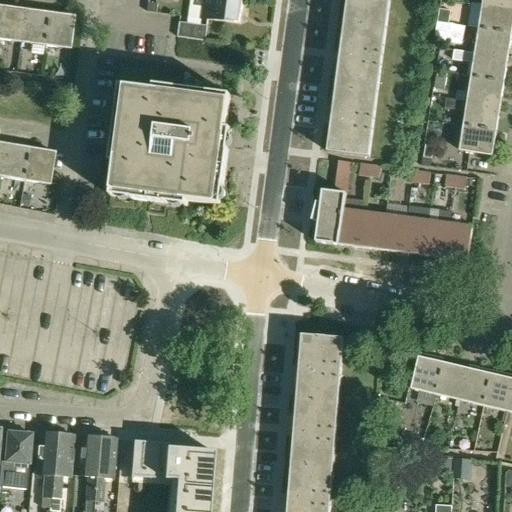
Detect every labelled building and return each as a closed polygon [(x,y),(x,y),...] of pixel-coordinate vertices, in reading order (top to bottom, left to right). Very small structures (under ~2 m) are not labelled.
[(243,3),(221,0),(194,0),(194,7),(203,9),(201,20),(240,25),(243,3)] [(386,29),(390,0),(348,0),(346,23),(386,29)] [(511,0),(484,0),(483,5),(511,9),(511,0)] [(147,13),(156,14),(157,5),(148,4),(147,13)] [(480,29),(511,34),(511,9),(483,5),(482,15),(480,29)] [(0,40),(20,44),(25,11),(0,8),(0,9),(0,40)] [(440,10),(437,23),(449,25),(451,12),(440,10)] [(20,44),(44,47),(49,14),(25,11),(20,44)] [(44,47),(69,50),(74,18),(49,14),(44,47)] [(207,27),(179,23),(177,38),(205,42),(207,27)] [(342,52),(337,88),(379,93),(386,29),(346,23),(342,52)] [(435,37),(435,41),(447,43),(462,45),(463,38),(465,28),(453,26),(449,25),(437,23),(436,33),(435,37)] [(511,34),(480,29),(476,54),(508,59),(511,34)] [(504,83),(508,59),(476,54),(455,51),(453,62),(474,65),(472,78),(504,83)] [(437,73),(434,89),(444,91),(447,75),(437,73)] [(469,94),(468,103),(501,108),(501,103),(502,98),(504,83),(472,78),(469,94)] [(120,87),(119,96),(110,163),(115,164),(110,197),(187,207),(187,202),(221,207),(231,130),(226,130),(230,96),(154,86),(153,91),(120,87)] [(337,88),(329,153),(343,155),(343,156),(352,157),(352,156),(370,159),(379,93),(337,88)] [(467,113),(464,127),(497,132),(501,108),(468,103),(456,101),(447,99),(445,109),(467,113)] [(493,157),(497,132),(464,127),(460,152),(493,157)] [(28,149),(3,145),(0,165),(0,177),(22,182),(28,149)] [(434,148),(426,146),(423,158),(432,160),(434,148)] [(49,186),(54,154),(28,149),(22,182),(49,186)] [(349,174),(351,164),(338,163),(337,172),(349,174)] [(361,165),(359,178),(370,179),(371,167),(361,165)] [(371,167),(370,179),(380,180),(381,168),(371,167)] [(409,184),(419,185),(421,172),(410,171),(409,184)] [(337,172),(336,182),(348,184),(349,174),(337,172)] [(421,172),(419,185),(429,186),(431,174),(421,172)] [(447,176),(445,188),(455,189),(457,177),(447,176)] [(457,177),(455,189),(466,190),(467,178),(457,177)] [(347,193),(348,184),(336,182),(335,192),(347,193)] [(316,244),(339,247),(344,211),(345,212),(347,195),(323,192),(321,204),(316,203),(312,222),(319,223),(316,244)] [(29,207),(30,196),(23,195),(21,206),(29,207)] [(409,220),(405,256),(426,259),(431,223),(433,212),(411,209),(409,220)] [(344,211),(339,247),(361,250),(366,214),(345,212),(344,211)] [(431,223),(426,259),(448,262),(453,226),(455,215),(433,212),(431,223)] [(388,217),(366,214),(361,250),(383,253),(388,217)] [(388,217),(383,253),(405,256),(409,220),(388,217)] [(453,226),(448,262),(470,265),(475,229),(453,226)] [(303,337),(298,402),(339,405),(343,364),(345,340),(303,337)] [(412,390),(435,395),(443,364),(419,358),(412,390)] [(466,369),(443,364),(435,395),(459,401),(466,369)] [(466,369),(459,401),(487,408),(495,376),(466,369)] [(511,406),(511,380),(495,376),(487,408),(510,413),(511,406)] [(334,470),(339,405),(298,402),(295,430),(293,467),(334,470)] [(388,431),(386,446),(399,448),(402,433),(388,431)] [(27,435),(26,433),(21,433),(20,434),(7,433),(5,463),(2,463),(0,484),(0,486),(3,487),(13,488),(27,489),(29,465),(31,435),(27,435)] [(56,436),(39,434),(35,477),(44,477),(41,509),(50,510),(56,436)] [(50,510),(50,511),(53,511),(58,511),(62,478),(69,479),(73,437),(56,436),(50,510)] [(81,438),(78,478),(87,479),(84,511),(93,511),(94,503),(99,439),(81,438)] [(116,441),(99,439),(94,503),(102,504),(104,480),(113,481),(116,441)] [(133,442),(130,478),(131,478),(131,483),(137,484),(137,490),(143,490),(143,484),(169,486),(167,511),(208,511),(213,452),(168,449),(169,445),(133,442)] [(393,456),(392,458),(392,467),(405,468),(405,460),(405,458),(406,457),(393,456)] [(418,472),(419,459),(419,457),(407,456),(406,458),(405,471),(418,472)] [(452,461),(439,460),(439,473),(451,474),(452,461)] [(470,463),(456,462),(455,478),(469,479),(470,463)] [(293,467),(289,511),(330,511),(334,470),(293,467)] [(396,511),(397,501),(382,500),(381,511),(396,511)]
